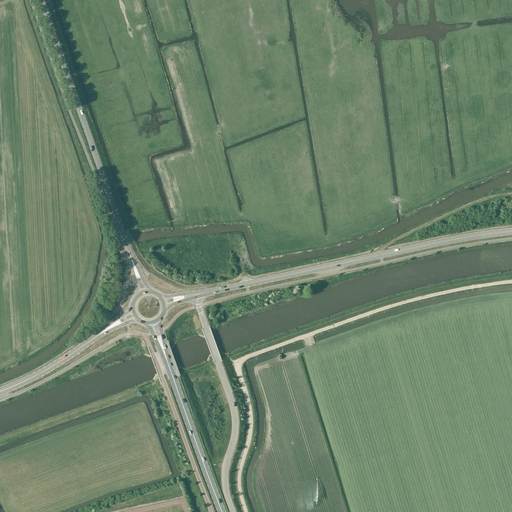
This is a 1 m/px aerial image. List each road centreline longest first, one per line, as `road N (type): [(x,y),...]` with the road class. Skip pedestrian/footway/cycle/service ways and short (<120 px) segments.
road 1 (primary): [(511,231),(196,294)]
road 2 (track): [(244,386),(241,359),(388,307),(511,282)]
road 3 (tertiary): [(131,258),(41,0)]
road 4 (unclassified): [(232,511),(224,477),(235,416),(196,294)]
road 5 (primary): [(221,511),(163,349)]
road 6 (track): [(361,259),(476,200),(511,192)]
road 7 (track): [(245,511),(239,477),(251,417),(244,386)]
